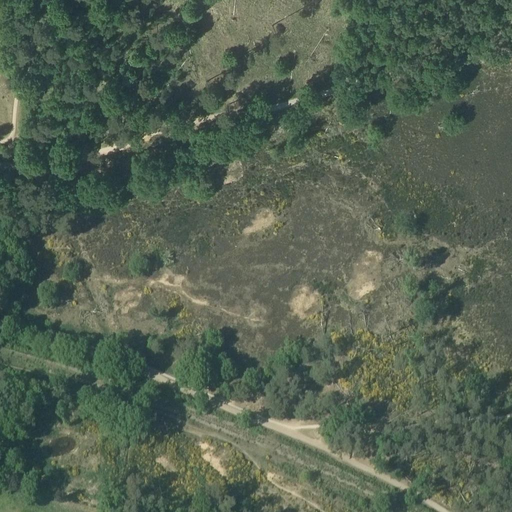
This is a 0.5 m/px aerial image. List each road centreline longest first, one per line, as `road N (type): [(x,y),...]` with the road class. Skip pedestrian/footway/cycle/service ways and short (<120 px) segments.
road 1 (track): [(511,416),(262,417),(0,330)]
road 2 (track): [(0,165),(76,161),(165,131),(511,52)]
road 3 (unknown): [(436,511),(240,416),(0,339)]
road 4 (track): [(262,417),(260,423),(137,375),(0,337)]
road 5 (track): [(260,423),(439,511)]
